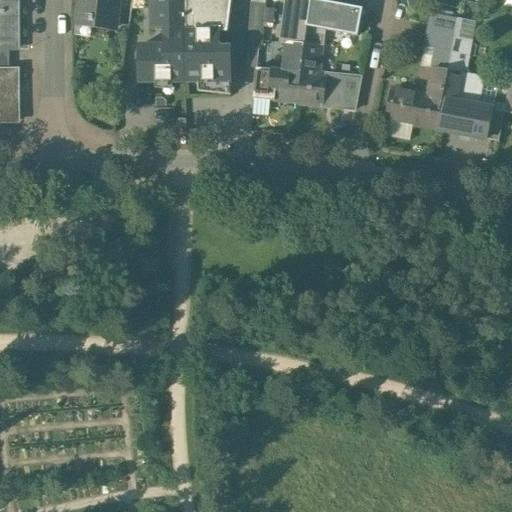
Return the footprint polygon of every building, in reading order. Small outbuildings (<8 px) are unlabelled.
[(14,0),(0,0),(0,68),(7,69),(7,50),(15,50),(14,0)] [(78,0),(76,21),(118,26),(121,0),(78,0)] [(161,29),(161,51),(161,84),(185,83),(185,52),(184,0),(149,0),(149,29),(161,29)] [(285,0),(280,44),(286,45),(284,72),(301,74),(304,44),(306,27),(310,0),(285,0)] [(334,3),(314,0),(310,0),(306,27),(323,30),(358,37),(363,9),(334,3)] [(265,5),(251,3),(251,4),(248,45),(259,46),(261,46),(265,5)] [(457,20),(432,15),(426,48),(434,50),(434,49),(451,52),(452,52),(457,20)] [(323,30),(306,27),(304,44),(322,46),(323,30)] [(304,44),(301,74),(298,104),(322,107),(323,105),(330,106),(330,108),(343,109),(346,77),(314,74),(315,63),(320,63),(322,46),(304,44)] [(259,46),(248,45),(245,68),(256,69),(257,69),(259,46)] [(451,52),(434,49),(434,50),(431,68),(448,71),(451,52)] [(161,84),(161,51),(135,51),(136,83),(161,84)] [(231,82),(231,51),(185,52),(185,83),(231,82)] [(482,78),(464,75),(468,55),(452,52),(448,71),(443,100),(466,105),(466,106),(476,108),(482,78)] [(0,68),(0,123),(15,123),(15,69),(7,69),(0,68)] [(448,71),(431,68),(428,85),(426,97),(443,100),(448,71)] [(257,69),(256,69),(253,100),(274,102),(277,72),(257,69)] [(284,72),(277,72),(274,102),(298,104),(301,74),(284,72)] [(362,79),(346,77),(343,109),(356,110),(362,79)] [(426,97),(419,96),(419,95),(393,90),(387,121),(413,126),(413,125),(437,130),(443,100),(426,97)] [(174,127),(174,97),(157,97),(157,127),(174,127)] [(466,105),(443,100),(437,130),(461,135),(466,106),(466,105)] [(476,108),(466,106),(461,135),(499,142),(504,113),(476,108)]
